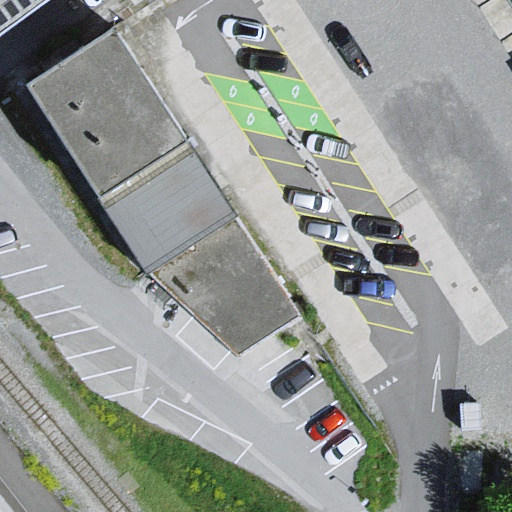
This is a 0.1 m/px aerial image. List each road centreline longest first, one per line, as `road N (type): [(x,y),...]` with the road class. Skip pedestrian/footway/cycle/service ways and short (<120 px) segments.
road 1 (residential): [(333,511),(116,320),(0,194)]
road 2 (motorway): [(511,344),(228,511)]
